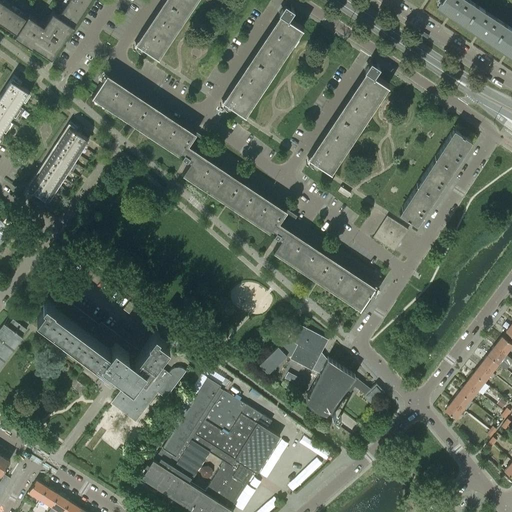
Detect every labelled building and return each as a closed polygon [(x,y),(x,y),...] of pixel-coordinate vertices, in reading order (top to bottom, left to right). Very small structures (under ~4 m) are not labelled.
[(0,0),(0,18),(9,5),(0,0)] [(67,0),(63,6),(77,15),(79,17),(84,8),(71,0),(67,0)] [(89,0),(71,0),(84,8),(89,0)] [(158,56),(159,55),(195,0),(161,0),(132,44),(140,49),(143,45),(158,56)] [(476,6),(467,0),(439,0),(436,4),(465,23),(476,6)] [(245,113),(303,27),(288,17),(294,8),(284,2),(278,11),(279,12),(219,102),(226,108),(229,103),(245,113)] [(9,5),(0,18),(0,21),(7,26),(17,11),(9,5)] [(79,17),(77,15),(63,6),(58,14),(73,24),(79,17)] [(465,23),(473,29),(493,42),(505,25),(476,6),(465,23)] [(29,13),(26,17),(18,30),(16,32),(14,35),(31,45),(49,57),(50,56),(52,57),(73,24),(58,14),(53,10),(45,22),(46,23),(44,25),(41,22),(29,13)] [(16,32),(18,30),(26,17),(17,11),(7,26),(16,32)] [(493,42),(502,48),(511,54),(511,29),(505,25),(493,42)] [(331,170),(389,84),(374,74),(379,65),(370,59),(364,68),(365,69),(305,159),(312,164),(315,160),(331,170)] [(181,149),(188,154),(192,156),(182,172),(269,230),(271,226),(283,234),(273,249),(360,307),(370,292),(374,295),(376,292),(379,287),(375,285),(287,226),(292,217),(284,212),(286,209),(196,148),(202,140),(194,134),(195,132),(102,70),(98,77),(102,80),(91,95),(178,152),(181,149)] [(0,136),(0,132),(28,89),(13,79),(11,78),(0,94),(0,138),(1,137),(0,136)] [(58,183),(87,137),(69,126),(31,184),(29,183),(28,185),(27,185),(22,186),(23,186),(23,190),(23,191),(50,208),(63,187),(58,183)] [(454,166),(461,154),(471,139),(453,127),(436,154),(454,166)] [(436,193),(454,166),(436,154),(418,181),(436,193)] [(417,222),(436,193),(418,181),(399,211),(417,222)] [(338,190),(348,196),(350,192),(340,186),(338,190)] [(383,220),(393,227),(397,222),(386,215),(383,220)] [(1,219),(0,220),(0,245),(14,230),(1,219)] [(379,226),(390,232),(393,227),(383,220),(379,226)] [(404,234),(407,229),(397,222),(393,227),(404,234)] [(376,231),(386,238),(390,232),(379,226),(376,231)] [(401,239),(404,234),(393,227),(390,232),(401,239)] [(376,231),(373,236),(372,237),(383,243),(386,238),(376,231)] [(386,238),(397,245),(401,239),(390,232),(386,238)] [(386,238),(383,243),(394,250),(397,245),(386,238)] [(161,324),(158,329),(156,328),(149,337),(150,338),(141,350),(101,320),(99,324),(62,296),(55,305),(46,297),(42,302),(44,304),(36,315),(111,372),(114,368),(117,370),(116,372),(117,373),(119,374),(120,373),(128,378),(114,397),(137,415),(135,418),(135,419),(157,390),(165,396),(186,370),(182,367),(178,366),(174,367),(171,369),(169,371),(155,360),(168,342),(178,350),(184,341),(161,324)] [(0,330),(0,338),(13,348),(21,337),(20,335),(25,328),(12,318),(7,325),(5,324),(0,330)] [(278,344),(259,362),(267,371),(268,371),(270,373),(276,367),(274,365),(287,354),(290,357),(312,368),(312,367),(320,370),(327,357),(319,354),(327,338),(298,323),(290,338),(280,347),(278,344)] [(501,335),(494,345),(504,353),(511,343),(501,335)] [(13,348),(0,338),(0,356),(4,359),(13,348)] [(494,345),(487,354),(497,362),(503,366),(510,357),(504,353),(494,345)] [(487,354),(480,363),(490,371),(497,362),(487,354)] [(327,357),(320,370),(305,399),(311,404),(318,409),(326,411),(327,409),(333,413),(354,385),(365,393),(363,394),(371,403),(384,391),(376,382),(369,389),(354,377),(356,374),(328,355),(327,357)] [(480,363),(473,372),(483,380),(490,371),(480,363)] [(473,372),(466,381),(476,389),(483,380),(473,372)] [(257,471),(280,434),(258,420),(242,410),(243,408),(246,403),(223,389),(224,388),(219,386),(221,384),(207,375),(161,446),(168,450),(160,462),(152,457),(141,476),(197,511),(230,511),(233,508),(229,505),(246,478),(242,475),(247,467),(252,471),(253,468),(257,471)] [(466,381),(459,391),(469,398),(476,389),(466,381)] [(459,391),(451,400),(462,408),(469,398),(459,391)] [(451,400),(444,409),(454,417),(462,408),(451,400)] [(262,412),(260,417),(269,423),(272,418),(262,412)] [(157,448),(152,445),(151,444),(145,454),(151,457),(157,448)] [(0,473),(9,459),(0,453),(0,473)] [(10,477),(4,473),(1,478),(7,482),(10,477)] [(35,479),(28,491),(39,498),(47,486),(35,479)] [(58,493),(47,486),(39,498),(50,505),(58,493)] [(61,511),(69,500),(58,493),(50,505),(60,511),(61,511)] [(77,511),(81,507),(69,500),(61,511),(77,511)]
